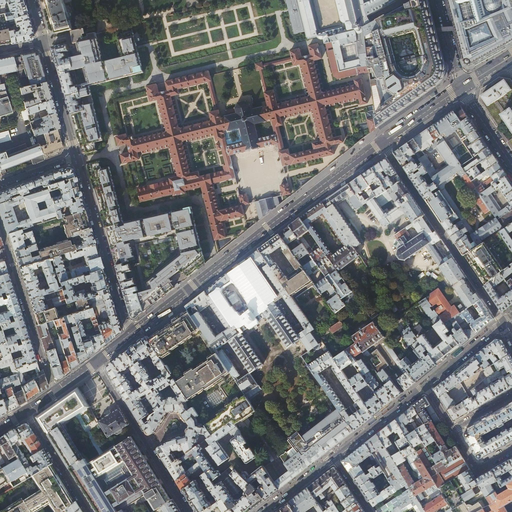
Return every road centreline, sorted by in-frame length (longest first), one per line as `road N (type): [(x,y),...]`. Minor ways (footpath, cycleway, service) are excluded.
road 1 (secondary): [(382,143),(129,336)]
road 2 (residential): [(501,323),(382,143)]
road 3 (residential): [(129,336),(76,158)]
road 4 (residential): [(95,362),(188,511)]
road 5 (residential): [(0,224),(54,391)]
road 6 (residential): [(76,158),(43,42)]
